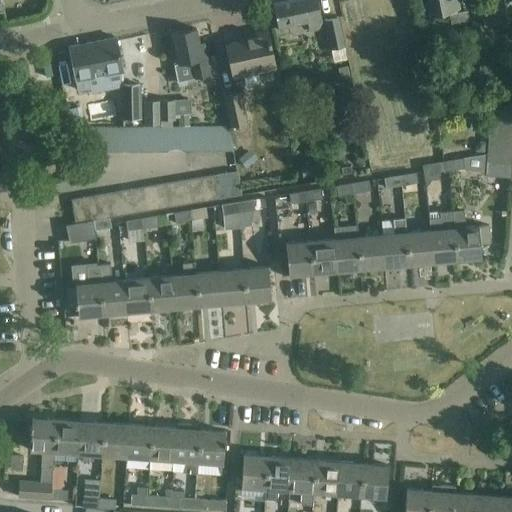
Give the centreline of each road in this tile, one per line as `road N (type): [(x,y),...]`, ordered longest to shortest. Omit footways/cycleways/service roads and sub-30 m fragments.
road 1 (residential): [(46,373),(20,197),(55,194),(82,178),(222,162)]
road 2 (residential): [(268,400),(286,324),(317,307),(511,290)]
road 3 (residential): [(46,373),(82,368),(268,400)]
road 4 (residential): [(76,32),(236,0)]
road 5 (residential): [(268,400),(416,423)]
road 6 (residential): [(416,423),(409,464),(511,473)]
